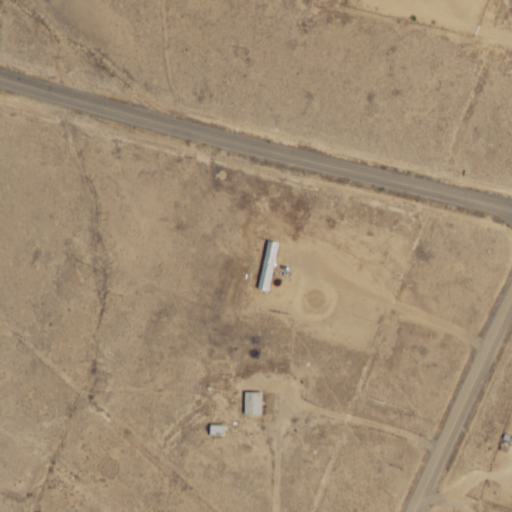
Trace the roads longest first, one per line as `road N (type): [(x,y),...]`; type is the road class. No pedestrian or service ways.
road 1 (tertiary): [(511,208),(0,79)]
road 2 (tertiary): [(511,303),(419,511)]
